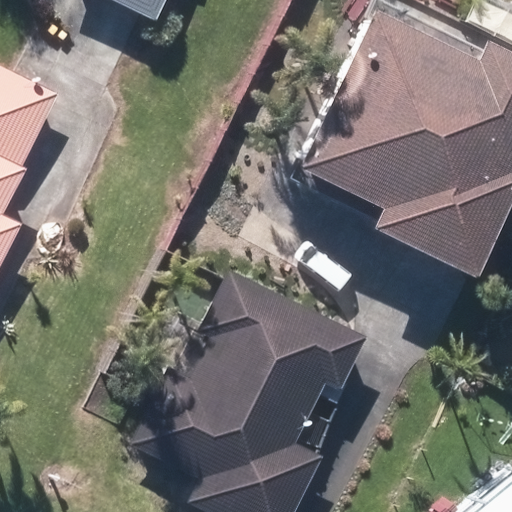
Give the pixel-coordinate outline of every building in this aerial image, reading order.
[(113,0),(151,18),(159,0),(113,0)] [(367,228),(465,275),(511,177),(511,174),(501,169),(511,147),(511,56),(479,40),(470,59),(366,9),(291,163),(377,206),(367,228)] [(0,251),(14,222),(0,215),(0,204),(55,94),(0,67),(0,251)] [(350,332),(225,273),(201,324),(213,330),(188,384),(166,374),(137,435),(208,469),(196,492),(238,511),(280,511),(309,453),(282,439),(315,370),(329,376),(350,332)] [(511,511),(511,468),(458,511),(511,511)]
